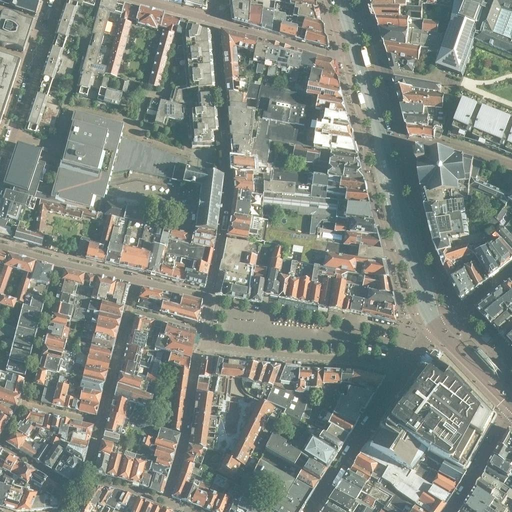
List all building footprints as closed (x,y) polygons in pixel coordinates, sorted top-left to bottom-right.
[(0,0),(0,3),(1,4),(1,5),(2,5),(2,4),(8,6),(7,7),(8,7),(14,9),(15,9),(21,11),(22,11),(28,13),(28,14),(28,13),(34,15),(34,16),(35,16),(40,0),(0,0)] [(66,0),(66,1),(65,6),(60,20),(81,27),(84,17),(75,14),(76,10),(77,5),(81,6),(82,5),(93,9),(96,0),(66,0)] [(105,0),(101,0),(98,11),(96,20),(107,23),(110,14),(113,15),(114,14),(121,16),(124,5),(105,0)] [(206,0),(161,0),(181,5),(181,4),(183,5),(183,6),(205,11),(206,0)] [(228,0),(231,22),(248,26),(249,7),(245,6),(244,0),(228,0)] [(244,0),(245,6),(249,7),(261,8),(262,8),(262,10),(273,11),(275,3),(275,0),(244,0)] [(281,4),(289,5),(295,6),(317,10),(314,1),(307,0),(276,0),(276,3),(281,4)] [(511,0),(455,0),(452,20),(453,20),(437,68),(463,76),(475,41),(511,56),(511,0)] [(438,34),(446,36),(447,36),(449,27),(452,9),(453,0),(440,0),(439,7),(443,8),(439,25),(438,34)] [(295,6),(275,3),(273,13),(283,15),(284,11),(288,12),(287,19),(292,20),(292,18),(304,20),(320,24),(318,16),(317,10),(295,6)] [(106,68),(104,75),(116,78),(131,23),(127,22),(127,19),(135,21),(136,24),(137,25),(137,26),(156,31),(157,27),(160,28),(169,30),(168,33),(162,32),(148,86),(159,89),(175,34),(176,34),(177,35),(181,20),(164,15),(154,12),(154,13),(153,12),(153,13),(149,12),(149,11),(139,8),(139,9),(124,5),(121,16),(120,20),(119,20),(117,26),(114,37),(109,58),(106,68)] [(248,26),(259,30),(261,8),(249,7),(248,26)] [(396,7),(373,7),(377,18),(410,19),(410,20),(422,21),(422,8),(396,7)] [(261,8),(259,30),(271,33),(273,13),(273,11),(262,10),(262,8),(261,8)] [(23,53),(32,23),(27,22),(21,21),(17,18),(11,15),(6,14),(3,13),(2,13),(0,14),(0,46),(0,47),(4,48),(7,48),(15,50),(23,53)] [(273,13),(271,33),(279,35),(294,39),(297,29),(285,26),(286,18),(285,15),(283,15),(273,13)] [(297,29),(301,30),(305,32),(323,36),(323,35),(322,28),(321,28),(320,24),(304,20),(292,18),(292,20),(287,19),(286,18),(285,26),(297,29)] [(410,19),(377,18),(380,28),(409,30),(410,20),(410,19)] [(60,20),(53,42),(64,45),(66,39),(67,39),(68,35),(75,38),(78,38),(81,27),(60,20)] [(107,23),(96,20),(90,42),(101,45),(104,34),(114,37),(117,26),(107,23)] [(182,35),(186,87),(187,90),(196,89),(209,88),(214,88),(209,33),(187,26),(188,22),(181,20),(177,35),(179,35),(182,35)] [(409,30),(422,32),(438,34),(439,25),(439,22),(424,20),(424,21),(422,21),(410,20),(409,30)] [(422,32),(409,30),(380,28),(384,43),(407,46),(421,48),(441,51),(446,36),(438,34),(422,32)] [(297,29),(294,39),(316,46),(327,48),(326,44),(325,43),(323,37),(324,36),(323,36),(305,32),(301,30),(297,29)] [(256,39),(220,30),(221,44),(236,48),(254,53),(257,40),(256,39)] [(257,40),(254,53),(253,59),(252,62),(257,63),(255,73),(262,74),(264,66),(264,63),(268,43),(257,40)] [(53,42),(46,62),(73,71),(76,60),(62,56),(63,52),(62,51),(64,45),(53,42)] [(98,55),(101,45),(90,42),(84,62),(106,68),(108,58),(98,55)] [(275,68),(279,47),(268,43),(264,63),(264,66),(268,67),(267,77),(273,78),(275,68)] [(407,46),(384,43),(388,56),(416,62),(419,62),(421,48),(407,46)] [(236,48),(221,44),(223,67),(231,67),(231,65),(237,66),(236,48)] [(279,47),(275,68),(281,70),(281,72),(285,73),(286,71),(286,69),(290,50),(279,47)] [(511,62),(476,48),(452,109),(460,113),(453,130),(511,153),(511,62)] [(439,51),(425,49),(423,58),(437,61),(439,51)] [(290,50),(286,69),(286,71),(291,72),(289,80),(296,81),(298,71),(299,68),(301,53),(290,50)] [(313,71),(316,57),(301,53),(299,68),(310,71),(313,71)] [(0,123),(20,62),(0,54),(0,123)] [(416,62),(388,56),(392,70),(413,74),(416,62)] [(313,71),(335,77),(331,61),(316,57),(313,71)] [(46,62),(41,77),(39,85),(39,86),(50,89),(50,88),(53,81),(55,77),(69,82),(73,71),(46,62)] [(106,68),(84,62),(81,73),(93,76),(103,79),(106,68)] [(231,67),(223,67),(225,82),(239,81),(237,66),(231,65),(231,67)] [(303,83),(308,85),(338,91),(335,77),(313,71),(310,71),(299,68),(298,71),(298,73),(308,76),(307,78),(304,77),(303,83)] [(77,88),(75,95),(86,98),(87,96),(88,91),(89,91),(90,87),(100,89),(106,90),(108,81),(103,79),(93,77),(93,76),(81,73),(77,88)] [(395,78),(394,78),(396,87),(413,89),(413,91),(439,94),(439,93),(440,93),(441,86),(400,79),(395,78)] [(121,79),(118,90),(117,92),(126,94),(129,81),(121,79)] [(249,80),(239,81),(225,82),(226,94),(245,96),(246,96),(249,85),(249,84),(248,84),(249,80)] [(282,91),(249,85),(246,96),(245,96),(244,106),(247,107),(246,110),(254,111),(253,118),(252,130),(251,140),(250,150),(248,161),(262,165),(266,165),(267,163),(268,151),(268,141),(277,142),(313,149),(313,147),(312,147),(314,136),(313,136),(316,123),(322,124),(323,117),(318,117),(320,111),(314,110),(300,107),(280,103),(282,91)] [(305,96),(306,96),(341,102),(338,91),(308,85),(305,96)] [(38,88),(31,109),(57,118),(61,107),(46,103),(48,99),(47,98),(50,89),(39,86),(38,88)] [(210,95),(209,88),(196,89),(196,90),(198,100),(182,101),(182,91),(187,90),(186,87),(181,88),(175,88),(171,104),(150,98),(147,110),(157,113),(154,123),(165,126),(168,118),(181,121),(184,119),(184,117),(189,117),(192,149),(213,146),(213,143),(214,143),(213,132),(218,131),(216,109),(211,110),(210,95)] [(413,89),(396,87),(402,106),(439,109),(443,110),(445,96),(439,95),(439,94),(413,91),(413,89)] [(118,106),(121,95),(116,94),(117,93),(106,90),(100,89),(97,101),(118,106)] [(314,110),(320,111),(345,115),(341,102),(306,96),(305,96),(283,91),(280,103),(300,107),(314,110)] [(245,96),(226,94),(226,104),(244,106),(245,96)] [(244,106),(226,104),(227,114),(251,118),(253,118),(254,111),(246,110),(247,107),(244,106)] [(439,109),(402,106),(404,116),(424,117),(429,117),(438,117),(439,109)] [(31,109),(24,130),(35,134),(37,128),(38,128),(39,124),(54,129),(57,118),(31,109)] [(424,117),(404,116),(407,126),(424,127),(429,128),(433,129),(434,123),(442,125),(444,126),(446,117),(447,110),(443,110),(439,109),(438,117),(429,117),(424,117)] [(323,117),(322,124),(348,128),(345,115),(320,111),(318,117),(323,117)] [(171,180),(174,165),(186,168),(187,161),(120,136),(123,125),(73,112),(51,197),(49,202),(71,207),(84,209),(84,207),(90,208),(93,197),(103,199),(104,196),(110,174),(129,171),(171,180)] [(251,118),(227,114),(228,126),(249,129),(252,130),(253,118),(251,118)] [(313,136),(314,136),(352,142),(351,142),(352,142),(349,128),(348,128),(322,124),(316,123),(313,136)] [(424,127),(407,126),(409,136),(423,136),(434,138),(435,129),(441,130),(442,125),(434,123),(433,129),(429,128),(424,127)] [(249,129),(228,126),(229,137),(248,139),(251,140),(252,130),(249,129)] [(313,147),(313,149),(354,156),(355,156),(352,142),(314,136),(312,147),(313,147)] [(248,139),(229,137),(230,147),(231,147),(250,150),(251,140),(248,139)] [(268,151),(267,163),(273,164),(273,163),(277,142),(268,141),(268,151)] [(41,152),(16,144),(3,185),(11,188),(9,193),(36,199),(39,200),(49,202),(51,197),(36,192),(45,164),(38,162),(41,152)] [(250,150),(231,147),(231,159),(248,161),(250,150)] [(294,147),(293,152),(291,158),(305,160),(304,163),(309,164),(313,165),(313,162),(318,163),(320,152),(307,150),(307,151),(301,150),(301,149),(294,147)] [(426,151),(416,152),(417,162),(418,162),(421,189),(422,188),(423,196),(431,195),(444,194),(445,204),(457,203),(457,201),(468,200),(469,191),(470,182),(471,178),(474,160),(474,159),(464,157),(464,156),(456,155),(456,154),(445,152),(444,151),(439,151),(437,151),(426,152),(426,151)] [(327,170),(326,178),(328,178),(340,180),(362,182),(356,157),(330,154),(320,152),(318,163),(313,162),(313,165),(309,164),(309,167),(313,168),(327,170)] [(198,166),(209,169),(211,158),(200,156),(198,166)] [(266,165),(265,165),(262,165),(248,161),(231,159),(232,170),(252,173),(261,174),(261,169),(266,170),(266,165)] [(474,160),(471,178),(475,180),(482,163),(474,160)] [(273,164),(267,163),(266,165),(266,170),(261,169),(261,174),(263,174),(262,181),(295,185),(311,187),(326,189),(338,191),(340,180),(326,178),(304,175),(278,171),(272,170),(273,164)] [(186,168),(174,165),(171,180),(200,186),(195,232),(194,234),(215,239),(215,236),(216,233),(223,176),(217,175),(186,168)] [(252,173),(232,170),(233,182),(252,183),(252,173)] [(470,182),(469,191),(482,194),(497,199),(506,206),(509,201),(511,196),(495,188),(475,180),(471,178),(470,182)] [(362,182),(340,180),(338,191),(365,194),(362,182)] [(252,183),(233,182),(234,192),(251,195),(253,195),(252,183)] [(335,219),(337,201),(326,200),(325,201),(310,199),(311,187),(295,185),(263,182),(263,194),(263,197),(254,195),(253,195),(251,195),(249,207),(248,219),(257,221),(259,209),(297,213),(297,214),(329,218),(335,219)] [(326,189),(311,187),(310,199),(325,201),(326,194),(326,189)] [(344,197),(344,202),(344,203),(346,203),(347,203),(368,204),(365,194),(338,191),(326,189),(326,194),(344,197)] [(0,193),(0,201),(25,208),(33,210),(36,199),(9,193),(1,191),(0,193)] [(234,192),(232,204),(249,207),(251,195),(234,192)] [(426,206),(433,236),(436,245),(439,253),(457,249),(476,244),(482,242),(481,236),(470,237),(464,205),(471,205),(471,192),(470,192),(468,203),(426,206)] [(431,195),(423,196),(426,206),(445,204),(444,194),(431,195)] [(39,200),(37,211),(47,213),(49,212),(56,213),(58,204),(49,202),(39,200)] [(25,208),(0,201),(0,221),(12,225),(12,226),(17,228),(25,230),(26,226),(21,224),(25,208)] [(337,201),(335,219),(351,221),(372,223),(368,204),(347,203),(346,203),(344,203),(344,202),(337,201)] [(126,207),(106,203),(104,215),(107,216),(116,218),(123,219),(126,207)] [(58,204),(56,213),(69,216),(71,207),(58,204)] [(232,204),(230,216),(248,219),(249,207),(232,204)] [(71,207),(69,216),(81,218),(82,216),(84,209),(71,207)] [(145,211),(126,207),(123,219),(129,220),(142,224),(144,218),(145,211)] [(84,209),(82,216),(96,219),(97,218),(101,219),(103,215),(102,214),(84,209)] [(37,211),(35,223),(45,224),(47,213),(37,211)] [(107,216),(104,227),(113,229),(116,218),(107,216)] [(248,219),(230,216),(228,227),(259,232),(262,232),(263,222),(257,221),(248,219)] [(493,228),(494,231),(494,232),(501,225),(492,216),(489,219),(488,224),(488,230),(493,228)] [(161,222),(144,218),(142,224),(160,228),(161,222)] [(349,230),(349,234),(376,237),(372,223),(351,221),(335,219),(329,218),(329,223),(323,223),(321,230),(333,232),(334,226),(347,227),(347,230),(349,230)] [(129,220),(123,247),(118,266),(131,269),(136,250),(142,224),(129,220)] [(0,221),(0,229),(9,233),(12,226),(12,225),(0,221)] [(45,224),(35,223),(33,234),(43,236),(44,236),(45,224)] [(136,250),(131,269),(146,273),(146,271),(151,248),(152,245),(156,227),(142,224),(136,250)] [(0,229),(0,236),(14,240),(17,228),(12,226),(9,233),(0,229)] [(316,242),(324,243),(358,249),(358,248),(380,252),(376,237),(349,234),(349,230),(347,230),(347,227),(334,226),(333,232),(321,230),(317,229),(316,237),(316,242)] [(104,227),(102,236),(111,238),(113,229),(104,227)] [(146,271),(146,273),(159,276),(162,266),(165,256),(169,240),(169,239),(171,230),(160,228),(156,227),(152,245),(151,248),(146,271)] [(259,232),(228,227),(227,236),(247,240),(248,235),(258,237),(259,232)] [(17,228),(14,240),(27,244),(29,235),(25,234),(26,231),(25,230),(17,228)] [(504,228),(497,235),(511,251),(511,237),(510,235),(505,229),(504,228)] [(108,249),(104,263),(118,266),(123,247),(115,245),(118,230),(113,229),(108,249)] [(261,242),(264,243),(274,245),(274,247),(283,249),(280,260),(310,266),(314,245),(315,245),(316,242),(316,237),(263,229),(261,242)] [(212,251),(215,239),(171,230),(169,239),(191,244),(191,245),(212,251)] [(493,232),(487,234),(510,264),(511,262),(511,251),(497,235),(493,232)] [(29,235),(27,244),(40,248),(43,236),(33,234),(33,236),(29,235)] [(503,270),(510,264),(487,234),(481,236),(482,242),(484,242),(485,244),(484,246),(487,250),(488,249),(502,270),(503,270)] [(43,236),(40,248),(51,251),(51,250),(50,250),(52,242),(50,242),(50,239),(44,237),(44,236),(43,236)] [(90,240),(89,239),(90,240),(89,243),(99,246),(99,247),(108,249),(111,238),(102,236),(100,242),(90,240)] [(80,241),(78,249),(88,251),(89,243),(90,240),(89,239),(82,238),(81,238),(81,241),(80,241)] [(180,259),(208,266),(209,263),(210,263),(212,251),(191,245),(169,240),(165,256),(180,259)] [(224,250),(219,272),(221,272),(226,273),(223,286),(227,287),(227,286),(252,291),(254,279),(252,279),(253,274),(255,267),(243,265),(242,264),(244,254),(247,254),(256,256),(259,244),(249,244),(249,243),(230,240),(230,241),(226,240),(224,250)] [(315,245),(314,245),(310,266),(313,266),(313,267),(335,271),(347,273),(354,274),(356,264),(363,265),(362,276),(364,276),(387,280),(384,267),(384,266),(383,263),(356,259),(323,254),(324,243),(316,242),(315,245)] [(475,256),(476,256),(479,263),(489,280),(490,279),(494,276),(495,276),(502,270),(488,249),(487,250),(484,246),(485,244),(484,242),(482,242),(476,244),(480,253),(475,256)] [(89,243),(88,251),(86,259),(104,263),(108,249),(99,247),(99,246),(89,243)] [(323,254),(356,259),(383,263),(383,262),(382,262),(380,252),(358,248),(358,249),(324,243),(323,254)] [(442,253),(439,254),(445,268),(453,265),(452,263),(474,254),(470,246),(442,253)] [(76,256),(76,257),(86,259),(88,251),(78,249),(77,256),(76,256)] [(4,267),(12,270),(24,274),(31,276),(32,276),(36,263),(8,255),(4,265),(4,267)] [(173,269),(171,279),(182,282),(183,277),(185,272),(184,271),(183,267),(178,265),(180,259),(165,256),(162,266),(173,269)] [(185,272),(189,273),(207,277),(208,266),(180,259),(178,265),(183,267),(184,271),(185,272)] [(278,276),(277,284),(277,285),(279,285),(277,298),(285,299),(292,263),(282,261),(280,273),(282,273),(282,276),(278,276)] [(453,265),(445,268),(445,269),(450,279),(458,275),(460,274),(459,271),(464,268),(461,262),(453,265)] [(29,281),(30,282),(48,286),(53,267),(44,265),(36,263),(32,276),(31,276),(29,281)] [(292,263),(285,299),(296,302),(299,281),(299,279),(302,265),(292,263)] [(485,283),(489,280),(479,263),(476,265),(485,283)] [(281,267),(270,264),(269,270),(279,272),(281,267)] [(464,268),(466,271),(476,290),(485,283),(476,265),(475,264),(464,268)] [(299,279),(299,281),(296,302),(307,304),(310,284),(313,267),(313,266),(310,266),(302,265),(299,279)] [(162,266),(159,276),(171,279),(173,269),(162,266)] [(4,267),(0,277),(0,297),(0,298),(1,297),(4,298),(3,295),(12,270),(4,267)] [(266,269),(255,267),(253,273),(265,275),(266,269)] [(310,284),(307,304),(318,306),(322,280),(332,282),(332,281),(333,282),(333,279),(335,271),(313,267),(310,284)] [(63,270),(60,282),(78,286),(83,287),(84,283),(85,275),(63,270)] [(265,289),(264,295),(277,298),(279,285),(277,285),(277,284),(275,284),(278,273),(268,270),(265,289)] [(347,273),(335,271),(333,279),(333,282),(345,284),(347,273)] [(458,275),(450,279),(452,283),(452,284),(461,301),(476,290),(466,271),(460,274),(458,275)] [(183,277),(182,282),(204,287),(207,277),(189,273),(185,272),(183,277)] [(219,272),(214,294),(225,297),(227,287),(223,286),(226,273),(221,272),(219,272)] [(264,282),(265,275),(253,273),(252,279),(264,282)] [(16,299),(13,300),(16,301),(16,302),(23,304),(24,302),(26,295),(30,282),(29,281),(31,276),(24,274),(16,299)] [(85,275),(84,283),(89,284),(88,289),(93,290),(96,278),(85,275)] [(345,284),(351,285),(361,287),(361,288),(368,289),(368,291),(391,296),(387,280),(364,276),(358,275),(356,284),(345,282),(345,284)] [(96,278),(93,290),(91,299),(105,302),(106,296),(113,298),(115,292),(117,282),(96,278)] [(252,291),(250,302),(260,304),(263,288),(264,282),(254,279),(252,291)] [(322,280),(318,306),(328,309),(332,282),(322,280)] [(332,281),(332,282),(328,309),(342,312),(345,298),(350,299),(352,293),(350,292),(351,285),(345,284),(333,282),(332,281)] [(30,282),(26,295),(32,297),(44,300),(48,286),(30,282)] [(60,282),(57,294),(74,298),(78,286),(60,282)] [(127,285),(117,282),(115,292),(127,295),(129,288),(127,285)] [(511,284),(511,283),(502,289),(509,297),(511,294),(511,284)] [(363,303),(366,303),(394,309),(391,296),(368,291),(368,289),(361,288),(361,287),(351,285),(350,292),(352,293),(350,299),(351,300),(363,302),(363,303)] [(227,287),(225,297),(250,302),(252,291),(227,286),(227,287)] [(142,288),(139,299),(148,301),(160,304),(162,293),(142,288)] [(502,289),(493,296),(500,304),(509,297),(502,289)] [(124,308),(127,295),(115,292),(113,298),(112,305),(116,306),(124,308)] [(162,293),(160,304),(162,304),(166,305),(166,303),(169,304),(176,306),(179,297),(162,293)] [(74,298),(57,294),(55,304),(72,308),(74,298)] [(486,315),(484,317),(492,325),(504,314),(501,310),(505,307),(506,307),(509,311),(511,309),(511,294),(509,297),(500,304),(486,315)] [(30,304),(29,308),(42,310),(44,300),(32,297),(26,295),(24,302),(30,304)] [(493,296),(479,308),(478,309),(478,311),(484,317),(486,315),(500,304),(493,296)] [(0,305),(13,310),(16,302),(16,301),(13,300),(4,298),(1,297),(0,298),(0,297),(0,305)] [(179,297),(176,306),(199,313),(200,313),(200,312),(201,304),(199,301),(179,297)] [(345,298),(342,312),(349,313),(351,300),(350,299),(345,298)] [(148,301),(139,299),(137,307),(151,311),(160,313),(162,304),(160,304),(148,301)] [(351,300),(349,313),(360,316),(363,303),(363,302),(351,300)] [(101,302),(98,313),(99,313),(121,319),(124,308),(116,306),(112,305),(101,302)] [(97,305),(90,303),(88,311),(95,313),(97,305)] [(162,304),(160,313),(197,323),(199,313),(176,306),(169,304),(166,303),(166,305),(162,304)] [(363,303),(360,316),(392,323),(394,322),(395,321),(394,309),(366,303),(363,303)] [(72,308),(55,304),(52,315),(69,318),(72,308)] [(22,306),(19,317),(39,321),(42,310),(29,308),(22,306)] [(98,317),(97,321),(92,320),(91,323),(97,324),(118,329),(121,319),(99,313),(93,312),(92,316),(98,317)] [(504,314),(492,325),(499,333),(511,321),(511,318),(507,313),(507,312),(504,314)] [(52,315),(50,323),(52,324),(52,325),(66,328),(67,322),(69,323),(70,319),(69,318),(52,315)] [(19,317),(17,328),(36,332),(39,321),(19,317)] [(134,317),(131,331),(131,332),(133,332),(142,335),(143,328),(153,331),(155,322),(134,317)] [(511,321),(499,333),(506,341),(511,335),(511,321)] [(81,332),(94,335),(94,336),(115,340),(118,329),(97,324),(97,325),(83,322),(81,332)] [(151,337),(149,344),(155,346),(159,336),(163,323),(155,322),(153,331),(151,337)] [(163,323),(159,336),(192,347),(195,333),(163,323)] [(49,325),(47,336),(67,340),(68,335),(71,337),(80,339),(81,333),(69,330),(49,325)] [(17,328),(14,339),(33,343),(36,332),(17,328)] [(131,331),(127,347),(128,347),(128,346),(144,350),(148,351),(149,344),(151,337),(147,336),(142,335),(133,332),(131,332),(131,331)] [(92,340),(90,346),(112,351),(115,340),(94,336),(94,335),(81,332),(80,338),(92,340)] [(47,336),(44,346),(46,347),(64,351),(67,340),(47,336)] [(155,348),(164,351),(166,352),(190,360),(192,347),(159,336),(155,346),(155,348)] [(33,343),(14,339),(11,350),(31,354),(33,343)] [(76,354),(88,357),(109,362),(112,351),(90,346),(79,343),(76,354)] [(41,357),(41,358),(59,363),(60,363),(62,363),(64,358),(62,358),(64,351),(46,347),(44,346),(43,347),(44,347),(42,353),(41,356),(41,357)] [(127,347),(125,354),(141,357),(142,354),(152,357),(153,353),(144,350),(128,346),(128,347),(127,347)] [(478,348),(473,353),(493,375),(498,370),(478,348)] [(376,349),(374,356),(375,356),(381,357),(381,358),(383,358),(385,358),(387,352),(376,349)] [(31,354),(11,350),(8,361),(28,366),(31,354)] [(165,353),(155,350),(148,373),(158,376),(165,353)] [(167,364),(179,368),(188,371),(190,360),(166,352),(163,363),(167,364)] [(125,354),(123,362),(138,366),(141,357),(125,354)] [(366,446),(367,447),(410,473),(412,474),(414,477),(419,464),(424,458),(426,453),(444,462),(447,464),(448,464),(454,468),(453,468),(461,473),(462,473),(471,456),(472,455),(477,445),(478,445),(478,444),(481,438),(482,437),(485,430),(486,430),(486,429),(489,423),(490,422),(493,418),(492,414),(487,409),(486,408),(478,399),(477,399),(477,398),(470,390),(469,389),(460,381),(460,380),(459,380),(451,371),(443,363),(443,362),(442,361),(435,354),(432,354),(430,357),(427,354),(426,355),(425,355),(424,355),(434,362),(431,365),(435,368),(436,368),(446,375),(446,376),(445,376),(440,384),(428,375),(427,375),(423,371),(422,371),(420,370),(418,372),(393,405),(366,446)] [(416,370),(418,372),(420,370),(422,371),(423,371),(427,375),(428,375),(440,384),(445,376),(446,376),(446,375),(436,368),(435,368),(431,365),(434,362),(424,355),(416,368),(417,369),(416,370)] [(88,357),(85,368),(107,372),(109,362),(88,357)] [(41,358),(37,369),(47,372),(49,372),(59,375),(60,373),(71,375),(73,367),(59,363),(41,358)] [(202,359),(198,377),(197,384),(208,385),(209,379),(209,377),(212,360),(202,359)] [(209,377),(217,378),(219,378),(224,361),(212,360),(209,377)] [(28,366),(8,361),(5,372),(25,377),(28,366)] [(282,414),(259,402),(249,398),(246,396),(243,394),(241,390),(240,388),(240,384),(240,380),(241,380),(245,364),(239,363),(224,361),(219,378),(216,395),(216,396),(212,395),(206,395),(196,394),(195,394),(191,426),(188,445),(206,450),(217,451),(221,458),(216,469),(219,471),(218,473),(220,473),(218,476),(233,483),(236,478),(242,481),(247,471),(253,474),(258,462),(264,450),(271,436),(282,414)] [(123,362),(120,374),(142,381),(144,381),(156,385),(158,377),(147,374),(145,379),(137,377),(140,367),(138,366),(123,362)] [(246,363),(241,380),(241,381),(253,384),(258,365),(246,363)] [(258,365),(253,384),(251,389),(260,390),(262,386),(268,366),(258,365)] [(266,402),(269,394),(271,388),(272,388),(280,368),(268,366),(262,386),(260,390),(262,391),(259,399),(266,402)] [(82,378),(82,379),(104,383),(107,372),(85,368),(83,373),(73,371),(72,376),(82,378)] [(188,371),(179,368),(177,384),(187,385),(188,371)] [(271,388),(269,394),(266,402),(266,403),(284,411),(283,413),(300,422),(302,414),(303,414),(304,410),(305,407),(306,403),(307,399),(308,395),(308,393),(303,392),(303,383),(297,382),(298,370),(284,368),(280,368),(272,388),(271,388)] [(37,369),(33,385),(43,387),(47,372),(37,369)] [(298,370),(297,382),(303,383),(303,392),(309,393),(310,383),(311,370),(310,370),(310,371),(308,370),(308,371),(299,370),(298,370)] [(311,370),(310,383),(309,393),(320,395),(321,385),(323,371),(311,370)] [(0,389),(8,392),(19,396),(24,380),(13,376),(12,376),(0,371),(0,389)] [(323,371),(321,385),(320,395),(339,398),(340,389),(340,386),(340,384),(340,372),(323,371)] [(43,393),(41,403),(44,404),(44,403),(51,405),(52,406),(57,385),(58,380),(59,375),(49,372),(47,382),(46,382),(44,388),(43,393)] [(340,384),(340,386),(340,389),(339,398),(345,399),(347,389),(349,389),(349,386),(352,372),(340,372),(340,384)] [(352,372),(349,386),(349,389),(363,393),(364,389),(372,391),(376,392),(384,379),(353,372),(352,372)] [(58,380),(69,383),(71,375),(60,373),(59,375),(58,380)] [(120,374),(117,385),(139,392),(142,381),(120,374)] [(82,379),(81,384),(75,383),(74,381),(75,377),(72,376),(68,387),(79,389),(81,390),(82,389),(101,394),(104,383),(82,379)] [(187,385),(177,384),(175,399),(184,401),(187,385)] [(197,384),(196,394),(206,395),(208,385),(197,384)] [(44,388),(43,387),(33,385),(32,390),(38,391),(43,393),(44,388)] [(57,385),(52,406),(63,408),(66,397),(68,388),(57,385)] [(139,392),(117,385),(113,398),(135,405),(149,408),(153,397),(139,392)] [(0,404),(14,413),(14,412),(19,396),(8,392),(0,389),(0,404)] [(81,390),(79,401),(81,402),(98,406),(101,394),(82,389),(81,390)] [(339,398),(339,399),(328,397),(327,402),(336,406),(335,408),(327,404),(324,412),(332,416),(355,426),(362,415),(363,414),(362,414),(368,405),(369,404),(368,404),(370,401),(375,392),(376,392),(372,391),(364,389),(363,393),(349,389),(347,389),(345,399),(339,398)] [(29,399),(35,401),(38,391),(32,390),(29,399)] [(43,393),(38,391),(35,401),(41,403),(43,393)] [(66,397),(63,408),(71,410),(73,399),(66,397)] [(113,398),(109,414),(129,420),(130,417),(135,405),(113,398)] [(73,399),(71,410),(79,412),(81,402),(79,401),(73,399)] [(184,401),(175,399),(172,415),(182,416),(184,401)] [(81,402),(79,412),(95,416),(98,406),(81,402)] [(0,404),(0,415),(9,421),(14,413),(0,404)] [(41,428),(45,415),(28,411),(23,418),(15,430),(16,431),(26,438),(32,430),(35,429),(40,430),(41,428)] [(316,418),(327,424),(327,425),(330,426),(348,436),(355,426),(332,416),(320,411),(316,418)] [(109,414),(105,431),(114,434),(116,427),(121,428),(122,428),(123,425),(127,426),(129,420),(109,414)] [(0,433),(9,421),(0,415),(0,433)] [(45,415),(41,428),(40,430),(38,434),(48,443),(51,438),(52,436),(50,431),(51,428),(53,417),(45,415)] [(182,416),(172,415),(170,429),(180,432),(182,416)] [(53,417),(51,428),(50,431),(52,436),(57,437),(57,436),(58,434),(59,430),(61,419),(53,417)] [(310,427),(325,434),(342,445),(343,444),(348,436),(330,426),(314,418),(310,427)] [(61,419),(59,430),(58,434),(62,435),(61,439),(65,441),(66,436),(68,429),(70,421),(61,419)] [(143,432),(145,424),(129,420),(127,429),(142,433),(143,432)] [(82,432),(83,424),(70,421),(68,429),(76,430),(82,432)] [(90,437),(92,427),(83,424),(82,432),(76,430),(75,434),(90,437)] [(304,434),(317,441),(327,447),(337,454),(338,453),(338,452),(342,445),(325,434),(310,427),(308,426),(304,434)] [(103,439),(102,440),(117,445),(121,428),(116,427),(114,434),(105,431),(103,439)] [(160,429),(157,440),(176,446),(179,435),(177,434),(160,429)] [(511,453),(511,451),(511,430),(509,431),(501,446),(511,453)] [(9,439),(6,443),(18,450),(24,441),(31,445),(34,441),(29,438),(28,439),(27,438),(26,438),(16,431),(16,432),(14,431),(14,433),(13,433),(13,434),(11,436),(9,439)] [(72,433),(70,443),(87,448),(90,437),(75,434),(72,433)] [(289,439),(284,447),(300,456),(297,460),(306,465),(309,461),(326,471),(337,454),(327,447),(317,441),(304,434),(298,443),(289,439)] [(264,450),(302,472),(317,481),(319,482),(326,471),(309,461),(306,465),(297,460),(300,456),(284,447),(286,444),(271,436),(264,450)] [(143,437),(141,446),(149,449),(152,440),(143,437)] [(24,441),(18,450),(33,459),(41,447),(40,447),(42,444),(45,440),(42,438),(39,442),(38,445),(35,444),(33,447),(31,445),(24,441)] [(62,451),(63,451),(71,456),(83,464),(87,449),(68,444),(57,440),(51,438),(48,443),(48,444),(53,446),(55,447),(57,444),(64,447),(62,451)] [(149,446),(151,446),(156,448),(174,454),(174,453),(175,453),(177,446),(176,446),(157,440),(156,439),(154,446),(150,445),(149,446)] [(102,442),(99,455),(110,458),(110,455),(113,445),(102,442)] [(41,447),(33,459),(41,464),(42,462),(51,449),(42,444),(40,447),(41,447)] [(188,445),(186,455),(203,460),(206,450),(188,445)] [(42,462),(41,464),(51,470),(63,451),(62,451),(55,447),(53,446),(51,449),(42,462)] [(155,453),(154,458),(153,458),(170,462),(171,463),(171,464),(175,453),(174,453),(174,454),(156,448),(151,446),(149,450),(155,453)] [(359,455),(359,456),(377,466),(386,470),(381,479),(380,480),(389,485),(395,492),(415,505),(424,493),(427,495),(432,488),(414,477),(412,474),(410,473),(367,447),(366,446),(359,455)] [(511,453),(501,446),(495,457),(506,464),(510,457),(511,453)] [(10,456),(2,451),(0,455),(0,469),(2,470),(10,456)] [(123,457),(123,458),(117,479),(128,483),(135,461),(134,460),(136,455),(125,451),(123,457)] [(419,464),(437,475),(458,486),(459,485),(458,485),(464,475),(464,476),(465,475),(464,475),(464,474),(462,473),(461,473),(453,468),(454,468),(448,464),(447,464),(444,462),(426,453),(424,458),(419,464)] [(96,475),(105,477),(110,458),(99,455),(94,472),(95,473),(96,475)] [(110,455),(110,458),(105,477),(117,479),(123,458),(110,455)] [(135,461),(128,483),(139,486),(142,475),(143,471),(146,464),(145,464),(140,462),(142,457),(136,455),(135,461)] [(186,455),(184,463),(194,466),(200,468),(203,460),(186,455)] [(10,456),(2,470),(6,472),(10,473),(18,460),(10,456)] [(60,462),(65,465),(79,474),(83,464),(71,456),(68,461),(63,458),(60,462)] [(354,463),(353,464),(371,474),(372,474),(381,479),(386,470),(377,466),(359,456),(359,457),(358,459),(357,459),(354,463)] [(148,457),(146,462),(169,469),(170,469),(171,464),(171,463),(170,462),(153,458),(148,457)] [(509,480),(511,478),(511,467),(506,464),(495,457),(489,467),(509,480)] [(18,460),(10,473),(18,478),(24,465),(18,460)] [(54,472),(59,475),(73,484),(77,482),(79,474),(65,465),(60,462),(54,472)] [(143,471),(147,472),(152,474),(167,478),(166,479),(167,479),(170,469),(169,469),(146,462),(146,464),(143,471)] [(251,478),(276,492),(273,496),(274,500),(268,510),(271,511),(300,511),(304,507),(312,493),(290,480),(258,462),(253,474),(252,477),(251,478)] [(184,463),(180,475),(190,477),(190,478),(191,476),(201,479),(204,470),(199,469),(198,471),(193,469),(194,466),(184,463)] [(353,464),(348,473),(366,484),(370,478),(378,482),(379,479),(371,474),(353,464)] [(419,464),(414,477),(432,488),(450,498),(458,486),(437,475),(419,464)] [(24,465),(18,478),(17,479),(16,481),(21,483),(22,481),(26,484),(30,480),(36,472),(27,466),(27,467),(24,465)] [(489,467),(485,475),(504,487),(505,486),(511,491),(511,481),(509,480),(489,467)] [(188,484),(181,500),(191,504),(196,490),(196,491),(200,482),(210,486),(211,486),(216,475),(204,470),(201,479),(191,476),(190,478),(190,477),(188,484)] [(312,493),(318,484),(300,473),(300,474),(295,471),(290,480),(312,493)] [(0,485),(0,507),(3,508),(11,489),(12,486),(13,482),(9,481),(11,474),(6,472),(3,479),(6,480),(3,486),(0,485)] [(36,472),(30,480),(36,484),(35,486),(40,489),(41,488),(47,479),(36,472)] [(151,477),(147,489),(162,494),(167,479),(166,479),(167,478),(152,474),(147,472),(146,476),(151,477)] [(348,473),(341,482),(360,493),(385,505),(392,498),(365,484),(366,484),(348,473)] [(142,475),(139,486),(147,489),(151,477),(146,476),(142,475)] [(178,481),(172,497),(181,500),(188,484),(190,477),(180,475),(178,481)] [(208,495),(202,509),(209,511),(212,511),(219,496),(214,493),(217,486),(224,489),(228,481),(216,475),(211,486),(209,491),(208,495)] [(485,475),(482,481),(500,493),(502,490),(508,494),(507,497),(509,498),(511,500),(511,491),(505,486),(504,487),(485,475)] [(40,489),(40,490),(38,493),(42,495),(43,492),(50,495),(51,498),(54,497),(54,500),(63,499),(67,492),(47,479),(41,488),(40,489)] [(401,511),(425,511),(415,505),(395,492),(389,485),(380,480),(379,480),(375,487),(392,498),(387,503),(401,511)] [(482,481),(477,489),(503,507),(509,498),(507,497),(500,493),(482,481)] [(196,490),(191,504),(202,509),(208,495),(206,495),(210,486),(200,482),(196,491),(196,490)] [(341,483),(336,491),(355,502),(370,510),(375,501),(366,496),(362,503),(356,500),(360,493),(341,482),(341,483)] [(11,489),(3,508),(16,511),(24,490),(25,490),(12,486),(11,489)] [(229,500),(223,511),(235,511),(236,509),(242,498),(245,490),(236,486),(233,492),(238,494),(234,502),(229,500)] [(86,501),(85,503),(91,506),(93,508),(94,508),(96,504),(104,488),(95,487),(94,488),(86,501)] [(104,488),(96,504),(104,509),(106,506),(105,506),(115,491),(104,488)] [(432,488),(427,495),(444,507),(450,498),(432,488)] [(508,511),(509,511),(503,507),(477,489),(466,507),(472,511),(508,511)] [(24,490),(16,511),(30,511),(35,498),(37,494),(24,490)] [(219,496),(212,511),(223,511),(229,500),(233,492),(228,490),(225,498),(220,495),(219,496)] [(105,506),(106,506),(107,507),(106,508),(109,510),(107,511),(113,511),(114,511),(118,504),(123,493),(116,491),(115,491),(105,506)] [(329,501),(328,502),(329,503),(329,502),(345,511),(360,511),(363,507),(354,502),(355,502),(336,491),(335,491),(335,492),(330,500),(329,500),(329,501)] [(123,493),(118,504),(114,511),(113,511),(122,511),(123,511),(124,511),(127,506),(131,496),(130,496),(123,493)] [(424,493),(415,505),(425,511),(440,511),(444,507),(427,495),(424,493)] [(35,498),(30,511),(45,510),(44,496),(43,495),(43,497),(35,498)] [(47,497),(44,496),(45,510),(57,509),(63,499),(54,500),(47,501),(47,497)] [(131,511),(137,498),(131,496),(127,506),(124,511),(123,511),(122,511),(131,511)] [(140,511),(144,501),(137,498),(131,511),(140,511)] [(241,511),(271,511),(268,510),(242,498),(236,509),(241,511)] [(149,511),(153,505),(144,501),(140,511),(149,511)] [(85,503),(80,511),(82,511),(89,511),(93,508),(91,506),(85,503)] [(401,511),(387,503),(381,511),(401,511)]
